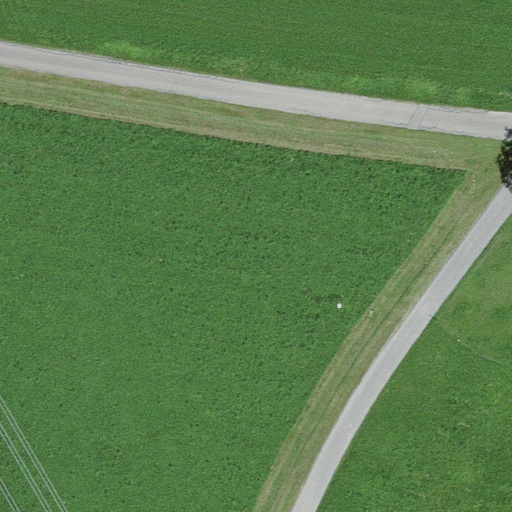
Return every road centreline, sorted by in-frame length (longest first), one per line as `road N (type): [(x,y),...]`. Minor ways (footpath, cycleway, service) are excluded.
road 1 (track): [(511,125),(0,48)]
road 2 (track): [(305,511),(411,331),(511,198)]
